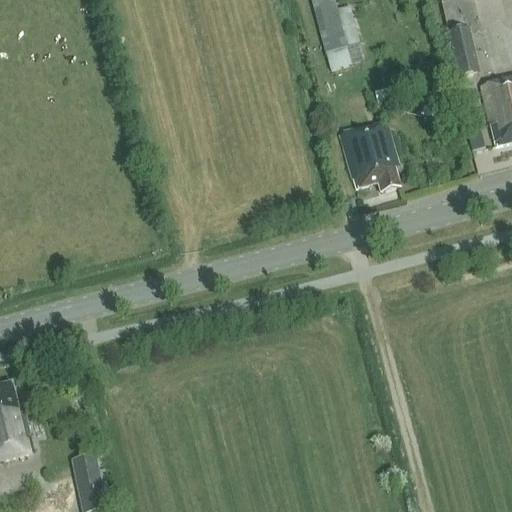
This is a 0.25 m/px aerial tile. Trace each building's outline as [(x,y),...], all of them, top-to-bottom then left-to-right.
[(371,62),(357,5),(332,11),(336,27),(325,30),(335,71),(371,62)] [(480,76),(470,31),(448,36),(458,81),(480,76)] [(511,82),(481,90),(496,150),(511,146),(511,82)] [(400,190),(394,168),(397,167),(386,128),(341,139),(357,193),(378,186),(381,196),(400,190)] [(482,144),(470,147),(472,155),(484,152),(482,144)] [(18,414),(12,387),(0,390),(0,465),(34,458),(23,413),(18,414)] [(113,511),(104,473),(74,480),(81,511),(113,511)]
